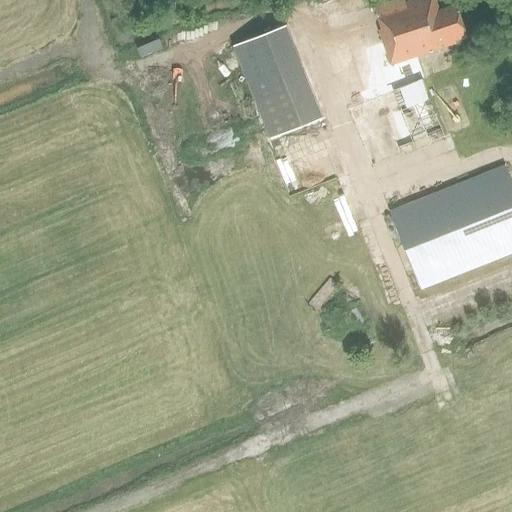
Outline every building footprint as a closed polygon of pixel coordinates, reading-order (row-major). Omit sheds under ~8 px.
[(454,39),(465,36),(456,7),(440,12),(435,0),(414,0),(406,3),(405,0),(392,0),(374,6),(382,29),(380,30),(391,65),(456,44),(454,39)] [(267,137),(322,118),(288,23),(234,42),(267,137)] [(238,136),(242,131),(246,125),(248,119),(249,113),(250,106),(250,100),(248,93),(246,87),(243,81),(239,76),(235,71),(229,67),(224,64),(217,62),(211,60),(205,60),(198,60),(192,61),(185,64),(180,67),(174,71),(169,75),(165,80),(162,86),(160,92),(158,98),(158,105),(158,112),(160,118),(162,124),(165,130),(169,135),(173,140),(178,144),(184,147),(190,150),(197,151),(203,152),(210,151),(216,150),(223,148),(228,145),(234,141),(238,136)] [(445,136),(423,78),(347,107),(369,165),(445,136)] [(390,210),(421,289),(511,253),(511,182),(505,165),(390,210)] [(195,193),(220,266),(284,243),(259,170),(195,193)]
